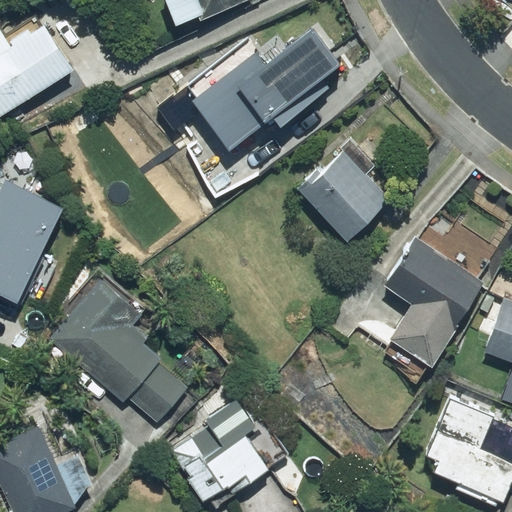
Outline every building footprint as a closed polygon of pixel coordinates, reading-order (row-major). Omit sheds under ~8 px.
[(181,0),(187,13),(209,3),(212,9),(234,0),(181,0)] [(356,53),(318,0),(302,0),(190,77),(232,138),(356,53)] [(0,99),(7,110),(83,58),(51,12),(0,47),(0,99)] [(396,190),(349,145),(312,183),(359,228),(396,190)] [(0,279),(20,289),(66,195),(10,167),(0,187),(0,227),(2,228),(0,233),(0,279)] [(402,327),(443,353),(493,274),(424,231),(398,273),(425,290),(402,327)] [(194,377),(164,353),(171,345),(139,319),(154,301),(111,267),(56,335),(160,419),(194,377)] [(511,293),(509,293),(493,342),(511,348),(511,293)] [(205,334),(181,360),(203,380),(227,354),(205,334)] [(220,414),(176,443),(214,501),(281,456),(256,420),(265,414),(246,386),(215,407),(220,414)] [(448,449),(444,458),(511,487),(511,446),(490,437),(502,410),(459,392),(436,444),(448,449)] [(48,511),(84,496),(48,417),(0,439),(0,467),(20,511),(48,511)] [(137,465),(115,449),(101,467),(123,483),(137,465)]
